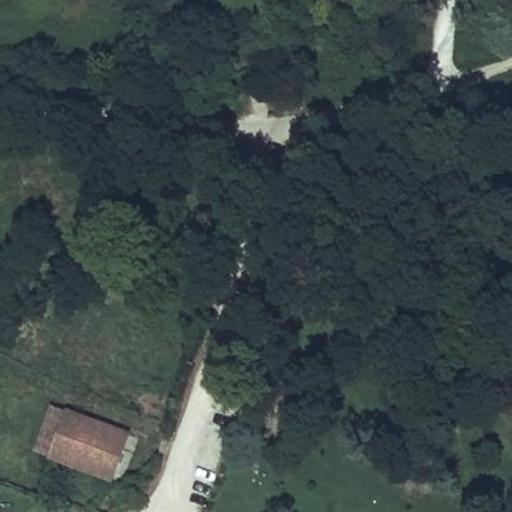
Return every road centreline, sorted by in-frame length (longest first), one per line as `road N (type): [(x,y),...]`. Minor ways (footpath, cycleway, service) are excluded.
road 1 (unclassified): [(511,62),(382,108),(268,129),(180,126),(0,96)]
road 2 (track): [(511,124),(431,90),(448,0)]
